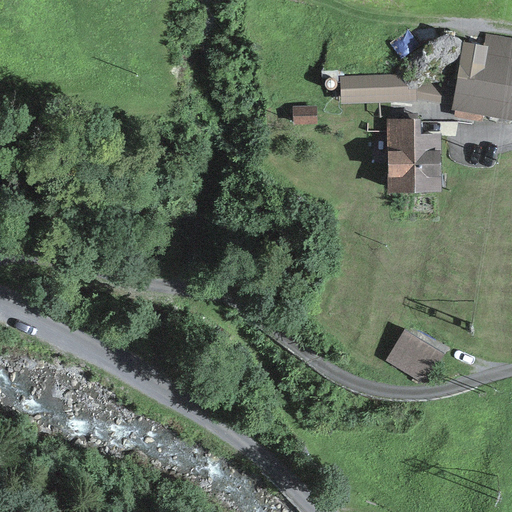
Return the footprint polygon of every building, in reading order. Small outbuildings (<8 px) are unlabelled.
[(511,124),(511,40),(486,34),(484,48),(463,44),(456,85),(453,107),(452,112),(511,124)] [(416,74),(339,78),(341,107),(417,104),(417,101),(453,107),(456,85),(416,76),(416,74)] [(317,107),(293,107),(293,127),(317,126),(317,107)] [(421,123),(387,121),(388,198),(442,197),(440,137),(421,139),(421,123)] [(405,336),(390,360),(425,382),(440,359),(405,336)]
